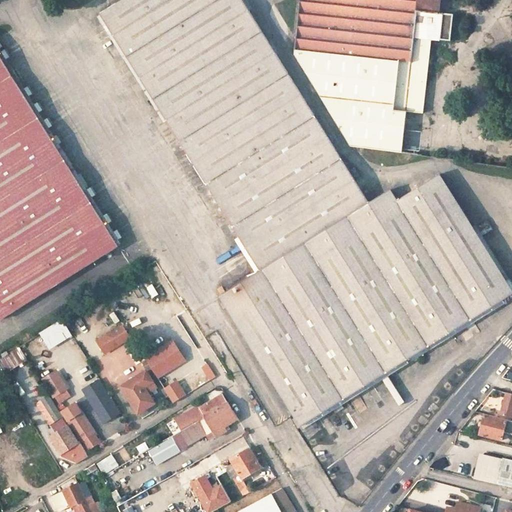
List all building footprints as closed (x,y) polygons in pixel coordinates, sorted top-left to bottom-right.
[(369,202),(242,0),(121,0),(100,13),(101,14),(167,120),(202,177),(206,183),(229,219),(261,270),(256,273),(219,295),(300,427),(511,293),(511,288),(440,173),(397,199),(390,189),(369,202)] [(403,153),(408,111),(425,112),(432,38),(451,40),(454,14),(440,13),(440,0),(299,0),(294,55),(350,146),(403,153)] [(101,14),(97,16),(163,123),(167,120),(101,14)] [(0,318),(102,255),(118,244),(0,55),(0,318)] [(483,164),(484,157),(473,155),(472,163),(483,164)] [(509,168),(510,158),(493,156),(491,165),(509,168)] [(202,177),(194,182),(198,188),(202,186),(206,183),(202,177)] [(206,183),(202,186),(225,222),(229,219),(206,183)] [(225,222),(256,273),(261,270),(229,219),(225,222)] [(72,336),(62,320),(40,333),(50,349),(72,336)] [(123,326),(107,335),(115,348),(130,338),(123,326)] [(191,356),(198,352),(189,337),(178,343),(182,349),(170,356),(166,349),(147,361),(157,377),(158,378),(191,356)] [(178,343),(177,341),(166,349),(170,356),(182,349),(178,343)] [(25,358),(19,347),(0,359),(0,368),(3,373),(25,358)] [(194,362),(203,356),(200,351),(198,352),(191,356),(194,362)] [(145,371),(151,381),(157,377),(147,361),(141,365),(145,371)] [(71,396),(67,390),(69,388),(58,370),(42,379),(54,398),(55,397),(59,403),(71,396)] [(143,387),(152,382),(151,381),(145,371),(122,386),(125,392),(119,395),(126,406),(132,402),(138,412),(144,408),(146,410),(149,408),(148,406),(153,402),(143,387)] [(115,407),(93,372),(90,374),(93,379),(85,384),(90,392),(93,390),(107,411),(115,407)] [(157,377),(151,381),(152,382),(156,389),(155,390),(160,399),(168,394),(166,389),(158,378),(157,377)] [(178,382),(166,389),(168,394),(172,402),(186,394),(178,382)] [(511,392),(505,391),(501,412),(511,415),(511,392)] [(228,401),(223,393),(212,400),(201,406),(199,408),(197,405),(183,414),(186,421),(189,425),(195,421),(205,415),(228,401)] [(212,400),(209,395),(206,397),(199,401),(201,406),(212,400)] [(52,400),(42,405),(50,420),(60,414),(52,400)] [(217,435),(227,429),(225,425),(228,423),(238,417),(236,415),(228,401),(205,415),(217,435)] [(77,402),(62,412),(86,452),(102,442),(77,402)] [(485,413),(480,433),(502,439),(507,419),(485,413)] [(183,414),(177,418),(181,424),(186,421),(183,414)] [(183,428),(190,442),(203,434),(195,421),(189,425),(183,428)] [(67,425),(50,436),(60,453),(78,442),(67,425)] [(247,444),(254,440),(248,430),(242,434),(247,444)] [(172,438),(149,451),(157,465),(180,452),(172,438)] [(257,444),(250,449),(260,467),(268,462),(263,453),(257,444)] [(10,447),(0,453),(0,471),(18,459),(10,447)] [(250,448),(231,459),(234,463),(228,467),(228,470),(232,478),(234,477),(243,494),(249,491),(242,477),(260,467),(250,449),(250,448)] [(59,473),(47,452),(36,458),(40,464),(33,468),(42,484),(59,473)] [(475,478),(511,486),(511,460),(480,454),(475,478)] [(112,455),(97,464),(104,475),(119,466),(112,455)] [(208,511),(210,511),(230,501),(221,484),(213,489),(205,475),(192,482),(208,511)] [(63,491),(54,495),(60,509),(73,503),(76,511),(90,511),(88,506),(78,482),(63,489),(63,491)] [(282,511),(272,493),(236,511),(282,511)] [(479,511),(480,507),(458,501),(456,508),(448,507),(446,511),(479,511)] [(101,511),(102,511),(97,502),(88,506),(90,511),(101,511)]
